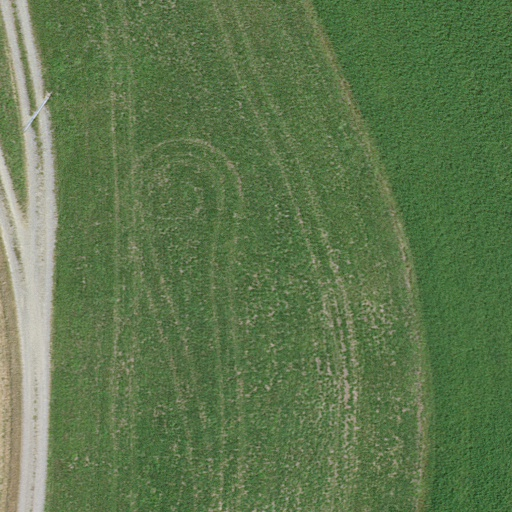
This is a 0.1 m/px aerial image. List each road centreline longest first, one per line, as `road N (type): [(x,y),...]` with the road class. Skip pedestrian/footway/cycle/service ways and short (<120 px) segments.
road 1 (track): [(0,177),(38,290),(22,511)]
road 2 (track): [(16,0),(38,162),(38,290)]
